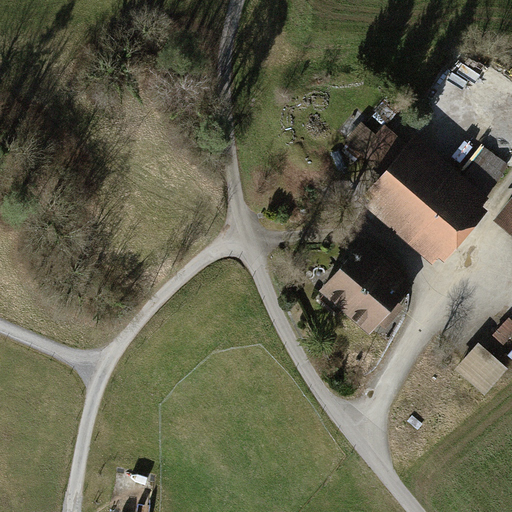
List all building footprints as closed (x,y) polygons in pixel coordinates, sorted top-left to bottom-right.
[(511,88),(470,57),(463,67),(511,103),(511,101),(511,88)] [(442,80),(430,96),(455,114),(467,98),(442,80)] [(359,215),(427,273),(481,208),(411,149),(406,155),(378,131),(353,161),(383,186),(359,215)] [(466,172),(489,192),(511,166),(488,146),(466,172)] [(511,210),(496,230),(511,242),(511,210)] [(314,305),(341,328),(380,283),(353,260),(314,305)] [(341,328),(367,351),(406,306),(380,283),(341,328)] [(478,343),(457,369),(486,393),(507,368),(478,343)]
